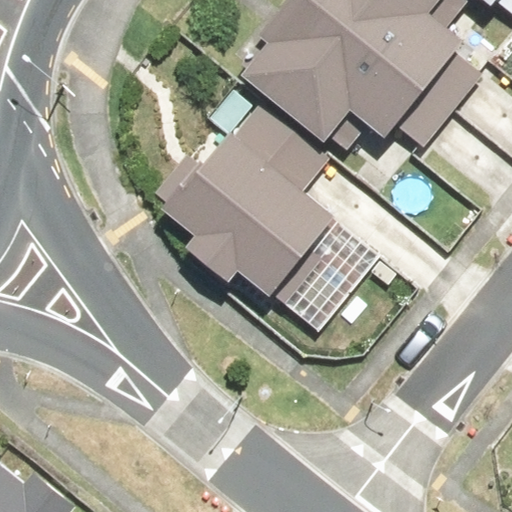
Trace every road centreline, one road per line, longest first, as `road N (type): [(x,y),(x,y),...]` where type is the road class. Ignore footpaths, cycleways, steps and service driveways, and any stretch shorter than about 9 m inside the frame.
road 1 (residential): [(347,511),(511,306)]
road 2 (residential): [(0,184),(101,289),(162,377)]
road 3 (residential): [(319,511),(162,377)]
road 4 (residential): [(162,377),(0,314)]
